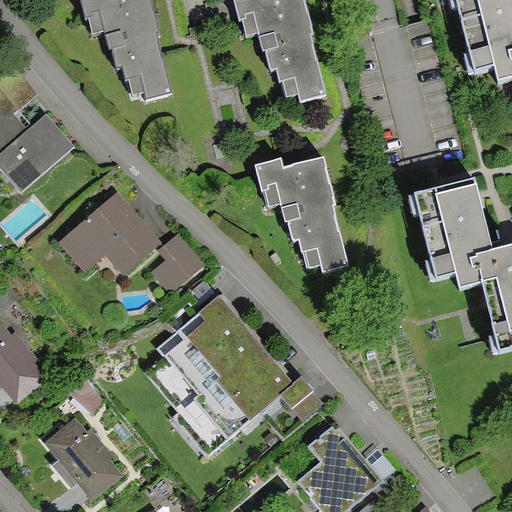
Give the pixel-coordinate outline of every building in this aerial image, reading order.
[(135,95),(173,87),(154,0),(85,0),(92,29),(110,26),(118,64),(128,62),(135,95)] [(288,99),(326,91),(306,0),(237,0),(245,33),(262,29),(270,68),(281,66),(288,99)] [(511,0),(458,0),(476,76),(496,71),(499,85),(511,82),(511,0)] [(0,149),(32,123),(19,107),(40,90),(17,62),(0,76),(0,149)] [(76,143),(48,110),(32,123),(0,149),(0,158),(24,187),(76,143)] [(323,269),(324,276),(349,269),(333,211),(337,211),(324,164),(284,175),(282,165),(256,172),(262,196),(265,195),(270,212),(282,209),(287,227),(289,226),(294,245),(300,243),(303,256),(306,255),(311,272),(323,269)] [(498,352),(511,349),(511,246),(491,252),(475,181),(415,195),(435,281),(455,276),(458,290),(482,285),(498,352)] [(119,275),(162,239),(120,188),(61,237),(87,268),(103,255),(119,275)] [(207,266),(180,237),(160,255),(166,262),(153,274),(174,296),(207,266)] [(284,439),(325,404),(304,380),(301,377),(293,383),(220,297),(160,348),(168,357),(150,373),(183,412),(176,418),(208,456),(260,412),(284,439)] [(0,383),(17,405),(47,380),(37,367),(41,363),(18,335),(14,338),(2,324),(0,325),(0,383)] [(89,380),(70,394),(93,415),(103,403),(89,380)] [(93,501),(123,477),(113,464),(117,460),(94,432),(90,435),(78,421),(47,446),(93,501)] [(378,511),(403,490),(391,477),(383,484),(334,428),(310,450),(323,464),(298,486),(320,511),(378,511)]
